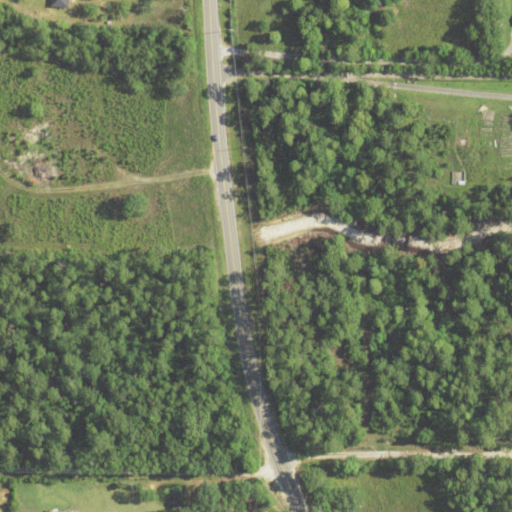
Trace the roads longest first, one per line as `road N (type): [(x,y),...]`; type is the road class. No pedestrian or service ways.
road 1 (secondary): [(210,0),(244,336),(267,428),(301,511)]
road 2 (residential): [(212,44),(304,54),(478,55)]
